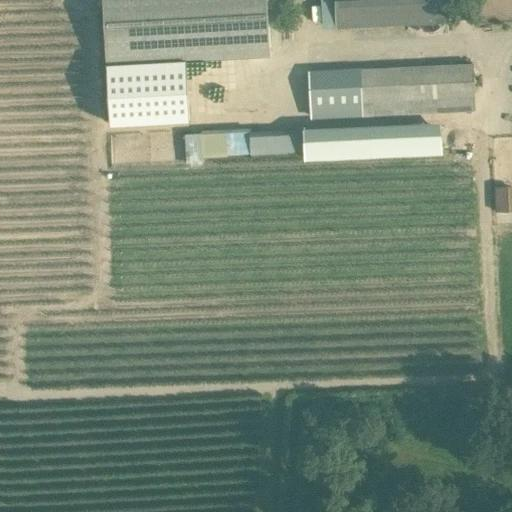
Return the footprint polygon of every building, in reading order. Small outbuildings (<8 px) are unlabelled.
[(189,118),(185,58),(269,53),(266,0),(102,0),(109,122),(189,118)] [(334,0),(335,25),(447,20),(446,0),(334,0)] [(472,63),(361,68),(363,114),(473,108),(473,94),(472,63)] [(311,116),(363,114),(361,68),(309,71),(311,116)] [(250,128),(202,130),(203,154),(302,149),(301,129),(250,131),(250,128)] [(496,211),(511,210),(511,185),(495,186),(496,211)]
